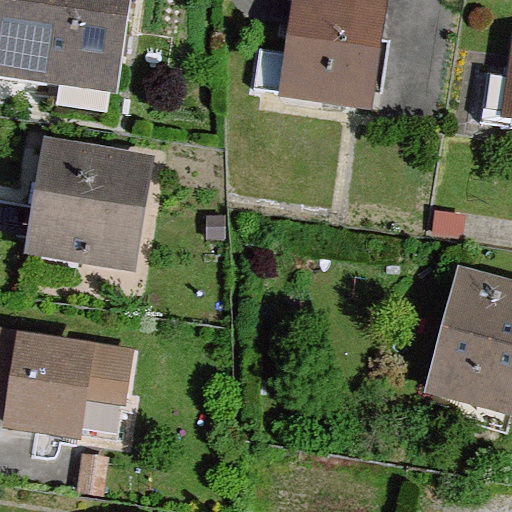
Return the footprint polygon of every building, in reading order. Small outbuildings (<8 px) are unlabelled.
[(0,0),(0,75),(115,90),(126,0),(0,0)] [(380,8),(313,0),(305,0),(298,57),(264,53),(259,94),(368,107),(380,8)] [(511,83),(485,80),(480,115),(511,119),(511,83)] [(145,176),(47,162),(34,254),(133,268),(145,176)] [(511,297),(461,284),(433,396),(511,416),(511,297)] [(28,345),(0,340),(0,397),(20,401),(15,434),(82,445),(89,400),(125,406),(133,356),(93,350),(91,363),(26,353),(28,345)]
